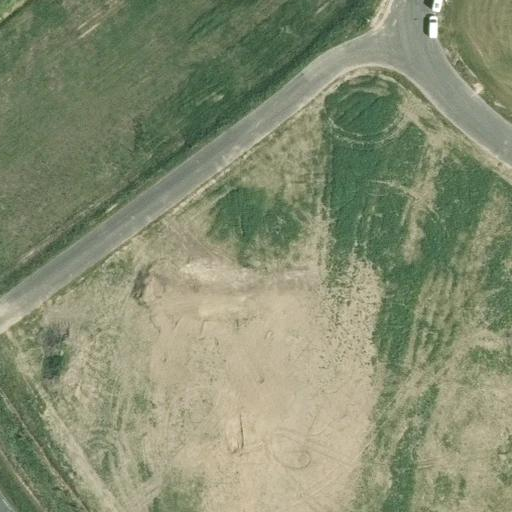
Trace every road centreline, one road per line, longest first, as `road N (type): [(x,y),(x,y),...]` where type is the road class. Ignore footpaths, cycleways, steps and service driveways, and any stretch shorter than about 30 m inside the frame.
road 1 (unclassified): [(0,316),(336,61),(410,41)]
road 2 (unclassified): [(410,41),(432,76),(511,147)]
